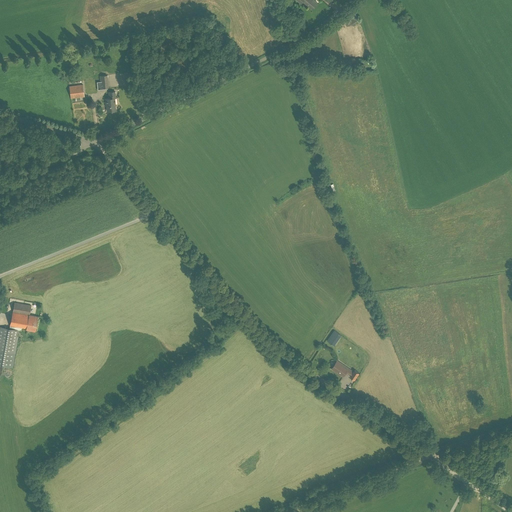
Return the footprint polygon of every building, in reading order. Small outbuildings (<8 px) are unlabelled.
[(295,0),(301,4),(303,2),(312,9),(317,3),(314,0),(295,0)] [(349,21),(357,16),(354,11),(346,16),(349,21)] [(110,89),(110,75),(102,76),(102,82),(99,82),(99,90),(110,89)] [(71,98),(84,97),(83,84),(69,86),(71,98)] [(116,111),(114,98),(116,98),(115,91),(108,92),(109,98),(105,99),(105,104),(107,104),(107,111),(116,111)] [(35,332),(38,316),(32,315),(29,315),(30,313),(31,306),(14,303),(9,329),(0,326),(0,365),(13,368),(19,330),(21,331),(22,328),(26,329),(26,330),(35,332)] [(335,350),(343,334),(337,332),(330,347),(335,350)] [(353,372),(337,361),(331,370),(343,377),(346,372),(350,376),(350,377),(354,380),(359,373),(355,370),(353,372)]
